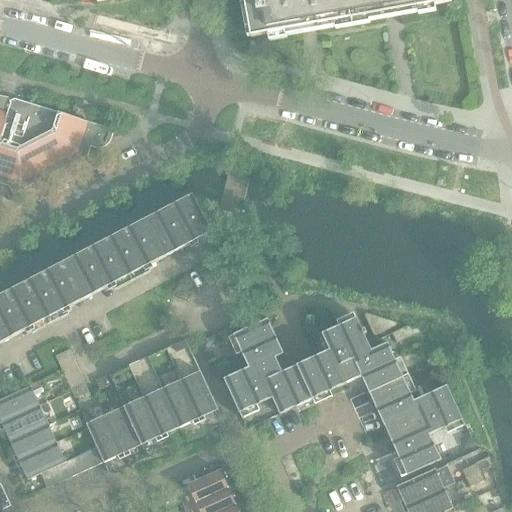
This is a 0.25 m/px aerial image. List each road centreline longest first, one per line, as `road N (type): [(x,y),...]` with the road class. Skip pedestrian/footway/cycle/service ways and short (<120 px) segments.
road 1 (residential): [(511,152),(212,86)]
road 2 (residential): [(0,246),(202,129),(212,86)]
road 3 (residential): [(254,459),(242,434),(45,511)]
road 4 (residential): [(67,328),(89,372),(193,327),(232,294)]
road 5 (residential): [(0,26),(200,77)]
road 6 (residential): [(211,252),(67,328)]
